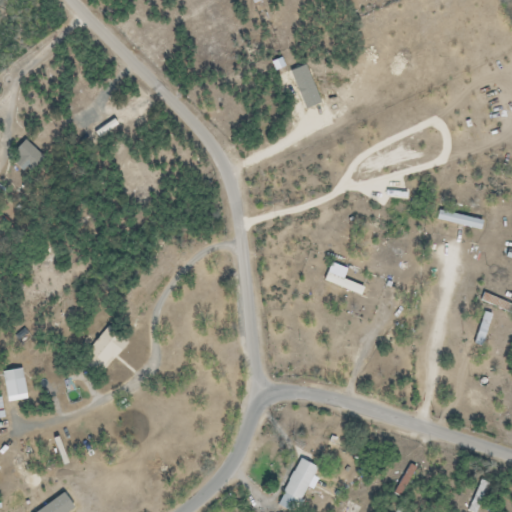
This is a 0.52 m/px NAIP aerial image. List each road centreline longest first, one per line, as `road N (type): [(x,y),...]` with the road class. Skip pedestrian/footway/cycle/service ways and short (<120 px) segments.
road 1 (residential): [(74,0),(222,159),(242,236),(259,386)]
road 2 (residential): [(511,454),(335,400),(259,386)]
road 3 (residential): [(186,511),(246,450),(259,386)]
